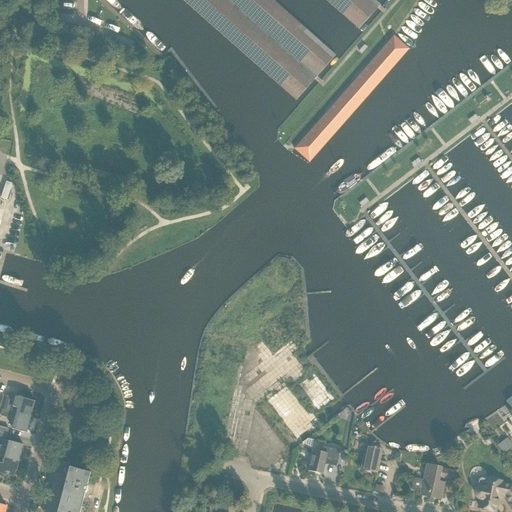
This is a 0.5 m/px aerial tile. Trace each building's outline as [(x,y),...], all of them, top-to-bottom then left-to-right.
[(182,0),(296,100),(316,78),(335,55),(272,0),(182,0)] [(326,0),(359,29),(379,6),(381,4),(375,0),(326,0)] [(309,162),(408,49),(401,42),(393,36),(294,148),(309,162)] [(277,316),(280,322),(290,316),(287,310),(277,316)] [(250,331),(219,411),(267,430),(298,350),(250,331)] [(6,410),(10,395),(4,394),(0,409),(6,410)] [(16,396),(13,406),(17,407),(16,413),(19,414),(30,417),(35,402),(16,396)] [(19,414),(16,413),(12,412),(10,417),(13,418),(12,424),(14,424),(12,429),(26,433),(30,417),(19,414)] [(0,432),(7,434),(9,425),(0,421),(0,432)] [(0,456),(6,458),(19,461),(23,446),(8,442),(6,451),(2,449),(3,446),(0,445),(0,456)] [(377,472),(382,449),(366,446),(361,469),(377,472)] [(313,450),(308,471),(322,474),(324,464),(327,462),(337,464),(340,465),(343,452),(339,452),(340,450),(323,447),(317,451),(313,450)] [(16,471),(19,461),(6,458),(4,465),(0,463),(0,473),(14,477),(15,471),(16,471)] [(437,481),(440,467),(427,464),(423,479),(413,477),(410,489),(421,491),(420,495),(441,499),(445,483),(437,481)] [(61,499),(82,504),(85,492),(86,492),(88,486),(87,486),(90,473),(69,467),(61,499)] [(445,478),(454,478),(454,469),(445,469),(445,478)] [(498,481),(498,479),(490,477),(489,479),(485,478),(483,487),(482,487),(481,487),(480,487),(479,487),(478,487),(477,488),(476,489),(475,490),(475,491),(475,492),(475,493),(475,494),(475,495),(476,496),(476,497),(477,497),(478,498),(479,499),(481,499),(479,507),(480,508),(481,510),(486,511),(488,509),(495,511),(498,499),(499,499),(501,499),(502,497),(503,496),(503,495),(505,496),(510,503),(509,504),(511,509),(511,486),(501,484),(502,482),(498,481)] [(383,493),(384,487),(375,484),(373,491),(383,493)] [(79,511),(82,504),(61,499),(57,511),(79,511)]
